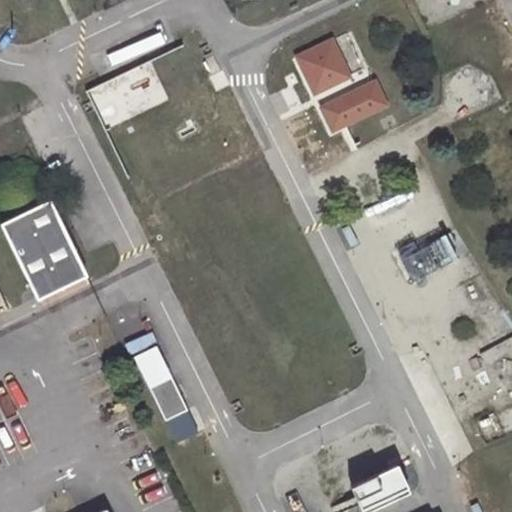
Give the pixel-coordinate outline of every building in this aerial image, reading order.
[(337,35),(298,53),(317,95),(357,77),(337,35)] [(333,134),(393,105),(378,75),(319,104),(333,134)] [(0,215),(0,220),(34,294),(84,269),(47,194),(0,215)] [(447,234),(401,253),(412,278),(458,258),(447,234)] [(161,343),(136,354),(176,441),(201,430),(161,343)] [(362,503),(407,481),(397,458),(351,480),(362,503)]
